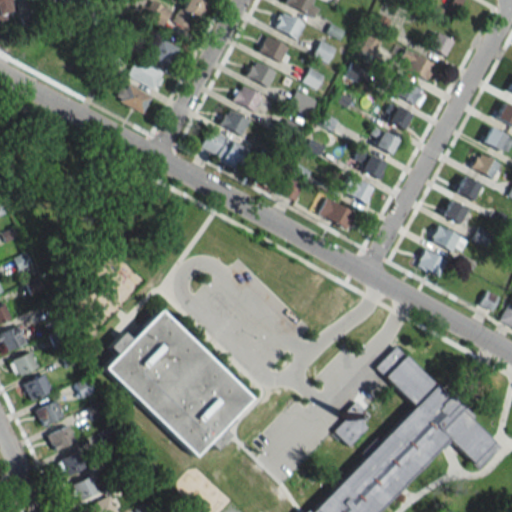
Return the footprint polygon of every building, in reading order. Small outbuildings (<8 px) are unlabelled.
[(159,25),(168,9),(150,0),(148,0),(141,15),(159,25)] [(181,0),(170,22),(187,31),(202,0),(181,0)] [(281,0),(280,2),(301,13),(307,0),(281,0)] [(271,27),(292,38),(300,23),(282,13),(279,18),(276,16),(271,27)] [(439,56),(448,40),(432,31),(423,47),(439,56)] [(143,56),(166,67),(175,46),(152,35),(143,56)] [(377,42),(365,35),(357,48),(369,56),(377,42)] [(254,51),(276,62),(284,47),(262,36),(254,51)] [(40,53),(72,70),(80,56),(48,38),(40,53)] [(308,55),(324,63),(332,47),(316,39),(308,55)] [(394,64),(423,79),(432,64),(402,48),(394,64)] [(150,88),(159,72),(132,58),(124,74),(150,88)] [(241,75),(262,86),(270,71),(252,61),(250,66),(247,64),(241,75)] [(320,75),(307,66),(298,80),(311,88),(320,75)] [(389,93),(414,107),(423,91),(397,77),(389,93)] [(148,96),(120,82),(111,98),(139,113),(148,96)] [(227,99),(249,110),(257,95),(239,85),(236,90),(233,88),(227,99)] [(313,99),(292,89),(284,105),(304,115),(313,99)] [(491,117),(507,126),(511,117),(511,108),(499,102),(491,117)] [(407,114),(391,105),(382,121),(398,130),(407,114)] [(214,123),(235,135),(243,119),(225,110),(223,114),(220,112),(214,123)] [(477,141),(501,153),(509,138),(485,126),(477,141)] [(243,147),(206,129),(196,150),(233,168),(243,147)] [(394,138),(377,129),(369,145),(386,154),(394,138)] [(374,179),(382,163),(355,150),(352,158),(360,162),(356,170),(374,179)] [(465,166),(487,178),(495,164),(474,151),(465,166)] [(466,199),(475,183),(459,175),(451,191),(466,199)] [(278,191),(291,199),(300,184),(287,176),(278,191)] [(338,191),(361,203),(369,187),(346,176),(338,191)] [(313,213),(344,230),(353,212),(322,196),(313,213)] [(438,214),(454,223),(462,208),(446,199),(438,214)] [(463,241),(435,223),(425,238),(453,256),(463,241)] [(442,258),(419,248),(412,265),(435,275),(442,258)] [(497,295),(483,288),(475,305),(489,311),(497,295)] [(511,328),(511,325),(511,306),(504,303),(495,320),(511,328)] [(101,366),(113,354),(104,346),(120,330),(127,336),(155,307),(248,397),(219,426),(227,433),(213,448),(204,440),(191,454),(101,366)] [(0,331),(0,351),(0,352),(23,340),(15,324),(0,331)] [(373,367),(395,345),(445,394),(449,390),(463,403),(458,407),(499,447),(478,468),(445,437),(444,438),(395,489),(372,511),(301,511),(303,510),(305,511),(306,511),(411,405),(373,367)] [(12,376),(34,365),(27,351),(5,361),(12,376)] [(19,383),(27,399),(48,390),(40,373),(19,383)] [(38,426),(60,416),(53,399),(31,410),(38,426)] [(327,429),(345,445),(364,425),(360,421),(367,415),(354,402),(327,429)] [(43,435),(51,450),(73,440),(65,423),(43,435)] [(54,461),(61,477),(81,467),(73,451),(54,461)] [(67,485),(74,500),(94,491),(87,475),(67,485)] [(113,511),(114,511),(105,495),(86,505),(89,511),(113,511)]
